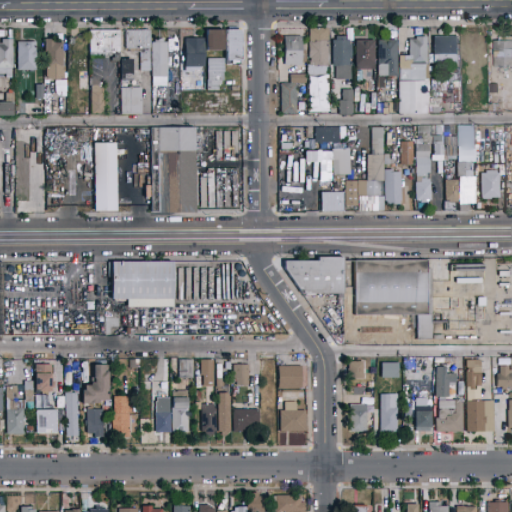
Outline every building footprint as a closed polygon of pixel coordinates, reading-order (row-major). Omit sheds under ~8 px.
[(328,66),(309,66),(309,61),(310,61),(310,59),(308,59),(307,41),(309,41),(309,29),(327,29),(328,66)] [(119,52),(88,52),(88,30),(119,30),(119,52)] [(150,70),(139,70),(139,53),(143,53),(143,49),(125,49),(125,31),(141,31),(141,30),(147,30),(147,31),(149,31),(150,70)] [(223,51),(206,51),(206,30),(224,30),(223,51)] [(241,61),(225,61),(225,31),(241,31),(241,61)] [(301,65),(283,65),(283,36),(302,36),(301,44),(306,44),(306,63),(301,63),(301,65)] [(351,81),(335,81),(335,67),(332,67),(332,40),(335,40),(335,36),(346,36),(346,40),(350,40),(350,45),(351,44),(351,62),(349,62),(349,64),(351,64),(351,81)] [(428,65),(428,115),(398,115),(398,81),(399,81),(399,69),(398,69),(398,55),(409,55),(409,40),(415,40),(415,37),(427,37),(427,65),(428,65)] [(458,61),(444,61),(444,64),(433,64),(434,37),(458,37),(458,61)] [(511,72),(502,72),(502,69),(494,69),(494,42),(499,42),(499,37),(511,37),(511,72)] [(204,67),(185,67),(185,39),(204,38),(204,67)] [(11,77),(5,77),(5,75),(0,75),(0,43),(1,43),(2,39),(13,40),(12,69),(11,69),(11,77)] [(64,79),(47,79),(47,78),(45,78),(45,68),(44,68),(44,39),(55,39),(55,43),(63,43),(63,45),(67,45),(67,54),(63,54),(64,79)] [(167,77),(151,78),(151,43),(154,43),(154,39),(163,39),(163,43),(167,43),(167,77)] [(397,77),(377,77),(377,40),(397,40),(397,77)] [(375,70),(356,70),(356,67),(355,67),(355,41),(375,41),(375,70)] [(34,71),(16,71),(16,42),(34,42),(34,51),(35,51),(35,61),(34,61),(34,71)] [(206,91),(206,80),(207,80),(207,59),(224,58),(224,79),(223,79),(223,81),(221,81),(221,85),(218,85),(218,91),(206,91)] [(120,84),(120,81),(120,60),(132,60),(132,81),(128,81),(128,84),(120,84)] [(305,84),(289,83),(290,75),(306,75),(305,84)] [(103,115),(91,115),(91,80),(99,80),(99,88),(103,88),(103,103),(105,103),(106,107),(103,107),(103,115)] [(307,88),(310,88),(310,84),(315,83),(315,88),(327,88),(328,112),(308,113),(307,88)] [(280,84),(296,84),(296,114),(281,114),(280,84)] [(44,100),(35,100),(35,85),(44,85),(44,100)] [(502,106),(498,106),(498,113),(489,113),(489,87),(502,87),(502,106)] [(120,88),(141,88),(141,115),(120,115),(120,88)] [(342,101),(342,100),(342,97),(341,97),(341,94),(342,94),(342,90),(353,90),(353,101),(351,101),(351,104),(353,104),(353,114),(351,114),(351,117),(338,117),(338,111),(338,108),(338,101),(342,101)] [(364,93),(377,93),(377,103),(375,103),(375,105),(364,105),(364,93)] [(0,116),(0,103),(12,103),(12,116),(0,116)] [(383,104),(397,103),(397,113),(389,113),(389,115),(383,115),(383,104)] [(430,134),(423,134),(424,138),(418,138),(417,126),(430,126),(430,134)] [(461,126),(475,126),(475,161),(464,161),(464,140),(459,140),(459,132),(461,132),(461,126)] [(505,165),(495,165),(495,148),(493,148),(493,143),(491,143),(491,138),(489,138),(489,133),(499,133),(499,126),(505,126),(505,165)] [(315,143),(315,128),(338,128),(338,143),(315,143)] [(383,212),(357,212),(357,181),(367,181),(367,155),(371,155),(371,128),(383,128),(383,212)] [(443,162),(432,162),(431,156),(433,156),(433,137),(435,137),(435,128),(442,128),(442,137),(443,137),(443,162)] [(196,213),(150,212),(150,129),(197,129),(196,213)] [(457,157),(456,157),(456,160),(447,160),(446,157),(445,157),(445,138),(457,138),(457,157)] [(416,145),(416,140),(422,140),(422,145),(429,145),(429,159),(430,159),(430,174),(427,174),(427,177),(416,177),(415,172),(415,166),(414,166),(413,158),(415,158),(415,145),(416,145)] [(117,212),(94,212),(94,144),(116,143),(117,212)] [(413,166),(400,166),(400,154),(399,154),(399,150),(400,149),(400,143),(413,143),(413,166)] [(351,176),(333,176),(331,150),(349,149),(351,176)] [(305,163),(305,151),(317,152),(316,163),(305,163)] [(384,165),(384,155),(389,155),(389,159),(395,159),(395,165),(390,165),(384,165)] [(457,162),(472,162),(472,178),(475,178),(475,203),(458,203),(458,180),(457,180),(457,162)] [(385,205),(384,170),(391,170),(391,172),(401,172),(401,204),(385,205)] [(500,198),(481,199),(481,174),(485,174),(485,171),(493,171),(493,174),(499,173),(500,198)] [(457,204),(448,204),(448,200),(444,200),(445,172),(455,172),(455,180),(457,180),(457,204)] [(431,201),(426,201),(427,204),(419,204),(419,201),(415,201),(415,183),(420,182),(420,179),(430,179),(430,182),(431,182),(431,201)] [(345,181),(357,181),(357,209),(345,209),(345,181)] [(344,192),(344,212),(321,212),(321,192),(344,192)] [(343,257),(344,294),(301,295),(283,269),(283,261),(317,260),(317,258),(343,257)] [(432,340),(416,340),(415,328),(410,328),(409,316),(354,316),(354,261),(427,260),(427,269),(431,269),(432,340)] [(173,308),(127,308),(127,300),(112,300),(111,262),(172,262),(173,308)] [(67,273),(54,274),(54,268),(43,268),(43,264),(67,263),(67,273)] [(477,307),(477,298),(485,298),(485,307),(477,307)] [(511,388),(507,388),(507,390),(501,390),(501,388),(496,388),(495,375),(498,375),(498,366),(508,366),(508,370),(509,370),(509,358),(511,358),(511,388)] [(192,379),(178,379),(178,360),(193,360),(192,379)] [(466,402),(466,371),(467,371),(467,368),(465,368),(465,360),(481,360),(481,387),(480,387),(480,402),(484,401),(484,417),(485,417),(486,424),(484,424),(484,432),(466,433),(465,402),(466,402)] [(64,389),(78,389),(78,379),(85,379),(86,362),(65,362),(64,389)] [(363,378),(348,378),(347,372),(346,372),(346,369),(347,369),(347,362),(363,362),(363,378)] [(51,392),(35,392),(35,365),(50,365),(50,373),(51,373),(51,392)] [(108,401),(99,401),(99,404),(82,404),(82,390),(85,390),(85,386),(91,385),(91,383),(94,383),(94,379),(93,379),(93,365),(104,365),(104,372),(107,372),(108,401)] [(248,386),(236,386),(236,380),(232,380),(232,365),(248,365),(248,386)] [(301,389),(277,389),(277,366),(301,366),(301,389)] [(436,398),(435,367),(446,367),(446,374),(456,374),(456,386),(448,386),(448,398),(436,398)] [(6,435),(5,387),(24,386),(24,382),(33,381),(33,409),(23,409),(23,435),(6,435)] [(78,437),(66,437),(65,405),(64,394),(77,393),(78,437)] [(230,433),(227,433),(227,435),(220,435),(220,433),(217,433),(217,405),(219,405),(219,393),(230,393),(230,433)] [(49,409),(35,409),(35,395),(44,395),(44,396),(49,396),(49,409)] [(380,433),(379,395),(397,395),(397,408),(397,432),(380,433)] [(64,397),(64,431),(57,431),(57,434),(36,434),(36,411),(56,410),(56,397),(64,397)] [(129,438),(111,438),(111,413),(113,413),(113,397),(131,397),(131,413),(129,413),(129,438)] [(170,413),(155,413),(155,402),(156,402),(156,398),(170,398),(170,413)] [(188,433),(171,433),(171,408),(172,408),(172,398),(188,398),(188,433)] [(431,432),(416,432),(416,428),(414,428),(414,411),(415,411),(415,398),(423,398),(423,411),(432,411),(432,428),(431,428),(431,432)] [(438,400),(438,398),(445,398),(445,400),(462,400),(463,432),(435,433),(435,418),(438,418),(438,400)] [(306,432),(279,432),(279,411),(284,411),(284,402),(296,402),(296,411),(306,411),(306,432)] [(216,433),(214,433),(214,436),(207,436),(207,433),(201,433),(201,404),(215,404),(215,409),(216,409),(216,433)] [(367,434),(349,434),(349,405),(367,405),(367,434)] [(103,438),(94,438),(94,434),(87,434),(87,410),(103,410),(103,438)] [(232,410),(258,410),(258,427),(244,427),(244,429),(241,429),(241,433),(232,433),(232,410)] [(151,412),(140,413),(140,424),(151,424),(151,412)] [(170,433),(155,433),(155,413),(170,413),(170,433)] [(506,415),(506,427),(494,427),(494,415),(506,415)] [(264,511),(247,511),(247,508),(246,508),(246,493),(258,493),(258,497),(264,497),(264,511)] [(304,511),(271,511),(271,496),(276,496),(300,496),(300,503),(304,503),(304,511)] [(448,511),(428,511),(428,508),(428,502),(441,502),(441,506),(448,506),(448,511)] [(403,511),(416,511),(416,503),(403,503),(403,511)] [(507,511),(487,511),(487,503),(507,503),(507,511)]
